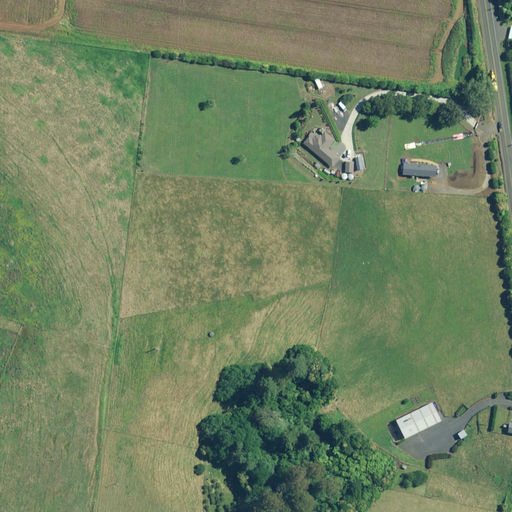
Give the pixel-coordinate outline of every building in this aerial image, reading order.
[(334,140),(320,129),(315,135),(313,132),(303,144),(332,168),(340,158),(328,148),(334,140)] [(354,162),(345,162),(344,172),(353,173),(354,162)] [(336,172),(335,178),(346,180),(347,174),(336,172)] [(440,423),(431,405),(395,423),(404,441),(440,423)] [(467,435),(463,430),(457,434),(461,439),(467,435)]
